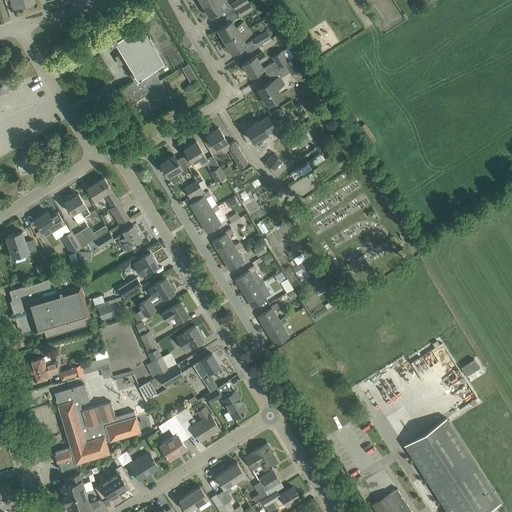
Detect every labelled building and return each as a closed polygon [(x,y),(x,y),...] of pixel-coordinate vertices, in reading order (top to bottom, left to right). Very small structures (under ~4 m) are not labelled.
[(208,0),(202,4),(210,16),(216,12),(227,5),(223,0),(208,0)] [(249,1),(247,0),(234,0),(231,3),(235,9),(249,1)] [(240,15),(252,8),(249,1),(235,9),(239,16),(240,15)] [(416,1),(411,5),(415,13),(421,9),(416,1)] [(268,26),(279,22),(276,13),(265,17),(268,26)] [(231,20),(224,24),(217,28),(224,40),(247,26),(244,21),(235,26),(231,20)] [(113,34),(107,37),(110,41),(111,42),(113,46),(114,48),(116,51),(117,52),(118,54),(119,55),(117,56),(121,63),(123,62),(123,63),(125,65),(134,80),(153,69),(164,62),(152,42),(153,42),(149,34),(148,35),(141,24),(129,31),(128,30),(125,26),(114,33),(113,34)] [(247,26),(224,40),(232,52),(246,44),(242,38),(251,33),(247,26)] [(258,45),(270,37),(266,31),(254,38),(258,45)] [(282,50),(273,56),(279,66),(285,62),(288,61),(288,60),(282,50)] [(255,55),(251,58),(242,63),(250,76),(263,68),(259,62),(266,57),(263,51),(256,56),(255,55)] [(288,61),(285,62),(288,67),(292,73),(296,71),(301,68),(294,56),(288,60),(288,61)] [(153,69),(120,88),(129,103),(156,87),(169,109),(175,105),(153,69)] [(0,91),(3,92),(8,90),(10,87),(11,83),(10,80),(8,76),(5,75),(1,74),(0,74),(0,91)] [(279,75),(266,83),(258,88),(267,103),(282,94),(277,87),(284,83),(279,75)] [(245,93),(257,87),(255,83),(243,89),(245,93)] [(268,132),(265,128),(260,119),(246,128),(259,148),(266,144),(262,136),(268,132)] [(247,161),(235,140),(229,144),(219,127),(207,134),(214,147),(220,144),(224,150),(228,148),(239,166),(247,161)] [(207,158),(201,149),(196,140),(184,148),(187,152),(183,155),(188,163),(195,159),(196,161),(198,160),(202,166),(206,163),(210,170),(216,181),(226,175),(219,164),(212,154),(207,158)] [(283,160),(275,152),(266,162),(274,169),(283,160)] [(299,177),(326,159),(321,152),(292,172),(297,180),(293,183),(297,189),(304,184),(299,177)] [(176,158),(174,154),(160,162),(168,175),(173,183),(180,178),(175,171),(181,167),(182,169),(188,165),(182,155),(176,158)] [(87,187),(93,195),(94,198),(104,192),(113,206),(110,208),(120,223),(129,218),(119,202),(104,177),(87,187)] [(199,183),(197,180),(185,188),(190,197),(202,189),(199,183)] [(203,180),(199,183),(202,189),(203,189),(207,186),(203,180)] [(198,198),(190,203),(198,217),(218,206),(211,194),(208,190),(202,193),(204,195),(198,198)] [(78,192),(64,201),(68,207),(67,207),(68,209),(69,208),(72,213),(79,208),(84,215),(90,212),(78,192)] [(218,206),(198,217),(207,231),(226,220),(218,206)] [(48,211),(35,219),(44,235),(64,223),(57,211),(50,215),(48,211)] [(244,225),(250,221),(246,213),(239,217),(244,225)] [(91,227),(76,236),(82,245),(87,242),(109,230),(105,224),(93,231),(91,227)] [(133,224),(124,229),(123,230),(124,231),(117,235),(126,250),(134,244),(133,242),(141,237),(133,224)] [(221,255),(241,243),(231,227),(225,231),(226,233),(212,241),(221,255)] [(109,230),(87,242),(91,248),(97,244),(99,247),(114,239),(109,230)] [(33,239),(25,241),(22,231),(6,236),(13,257),(36,249),(33,239)] [(76,250),(81,247),(72,231),(63,236),(72,252),(75,249),(76,250)] [(241,243),(221,255),(229,269),(243,260),(236,249),(242,245),(241,243)] [(150,251),(141,256),(139,257),(140,259),(134,263),(141,274),(158,264),(150,251)] [(302,253),(293,258),(296,262),(304,257),(302,253)] [(294,265),(301,279),(309,275),(303,261),(294,265)] [(249,270),(235,278),(244,292),(263,280),(262,279),(261,279),(256,270),(256,269),(254,265),(248,268),(249,270)] [(58,274),(18,286),(9,289),(12,299),(10,300),(13,312),(11,312),(13,319),(15,319),(18,327),(20,326),(22,332),(34,328),(35,331),(44,328),(46,336),(56,334),(89,323),(87,315),(90,314),(81,282),(77,283),(74,272),(59,277),(58,274)] [(142,284),(136,276),(118,287),(123,296),(142,284)] [(165,277),(157,282),(155,283),(148,288),(153,294),(139,302),(146,314),(154,309),(152,304),(174,291),(174,290),(175,289),(176,287),(173,283),(171,283),(170,283),(165,277)] [(263,280),(244,292),(252,306),(266,298),(265,297),(271,293),(263,280)] [(297,295),(293,289),(288,292),(292,298),(297,295)] [(102,294),(92,297),(94,305),(97,304),(104,302),(102,294)] [(125,310),(121,299),(98,307),(102,318),(125,310)] [(180,301),(172,306),(169,307),(170,308),(162,312),(166,318),(168,317),(172,323),(177,320),(188,314),(180,301)] [(266,330),(286,318),(276,302),(270,306),(271,307),(258,316),(266,330)] [(287,321),(286,318),(266,330),(275,344),(288,335),(282,324),(287,321)] [(147,329),(142,320),(135,323),(140,332),(147,329)] [(183,332),(177,336),(184,348),(191,344),(191,345),(203,338),(203,337),(204,336),(201,331),(199,332),(195,324),(183,331),(183,332)] [(147,346),(154,343),(156,342),(150,330),(141,334),(147,346)] [(154,343),(145,347),(148,352),(157,348),(154,343)] [(157,348),(149,352),(158,372),(167,368),(157,348)] [(212,352),(203,358),(200,359),(201,360),(194,364),(201,376),(219,365),(212,352)] [(49,354),(43,355),(28,360),(34,379),(49,375),(48,370),(58,367),(56,360),(51,361),(49,354)] [(71,359),(73,365),(80,363),(81,363),(80,357),(71,359)] [(80,363),(83,372),(101,367),(98,358),(81,363),(80,363)] [(479,366),(474,358),(461,366),(466,375),(479,366)] [(184,374),(177,362),(167,368),(158,372),(157,373),(165,386),(184,374)] [(71,366),(74,376),(83,374),(83,372),(80,363),(73,365),(71,366)] [(109,365),(101,368),(104,376),(113,373),(109,365)] [(114,376),(120,392),(138,385),(132,369),(114,376)] [(70,387),(69,379),(52,383),(54,390),(70,387)] [(145,399),(157,392),(149,380),(138,386),(145,399)] [(84,383),(64,389),(54,392),(71,445),(55,450),(56,453),(54,453),(57,462),(59,462),(61,470),(81,464),(81,461),(109,452),(106,441),(140,431),(133,410),(115,416),(110,400),(82,409),(80,403),(89,400),(84,383)] [(216,387),(205,394),(210,402),(221,395),(216,387)] [(235,390),(223,398),(234,417),(235,416),(236,418),(237,418),(241,416),(241,414),(241,413),(242,412),(243,413),(244,412),(244,411),(247,409),(235,390)] [(186,406),(174,414),(180,423),(192,416),(186,406)] [(219,427),(214,419),(210,414),(205,406),(197,411),(202,418),(192,425),(200,439),(201,439),(199,437),(209,431),(210,433),(219,427)] [(180,423),(174,414),(166,419),(175,432),(183,428),(180,423)] [(447,511),(446,511),(482,511),(500,501),(446,417),(404,444),(447,511)] [(186,448),(181,440),(177,434),(160,445),(169,458),(179,451),(180,453),(186,448)] [(271,463),(277,460),(276,459),(278,457),(274,451),(272,452),(270,449),(270,448),(267,442),(245,456),(253,469),(261,463),(264,468),(270,464),(270,465),(272,464),(271,463)] [(126,449),(117,456),(122,465),(132,458),(126,449)] [(158,467),(153,458),(148,451),(130,463),(139,477),(150,470),(151,471),(158,467)] [(226,468),(234,481),(245,474),(237,461),(226,468)] [(109,477),(119,492),(128,486),(125,482),(130,479),(121,463),(115,467),(118,471),(109,477)] [(230,484),(234,481),(226,468),(215,475),(226,492),(232,488),(230,484)] [(272,469),(260,476),(267,487),(265,489),(267,493),(268,495),(277,490),(283,486),(272,469)] [(65,483),(61,484),(63,493),(62,493),(65,501),(66,501),(68,509),(73,508),(74,511),(82,511),(92,509),(91,509),(100,503),(97,499),(91,501),(89,502),(86,490),(93,488),(91,481),(83,483),(80,471),(63,476),(65,483)] [(109,498),(119,492),(109,477),(94,486),(102,497),(107,494),(109,498)] [(259,481),(253,484),(259,492),(252,496),(255,501),(267,493),(259,481)] [(200,485),(189,492),(197,504),(208,497),(200,485)] [(277,490),(268,495),(262,499),(269,511),(285,502),(287,505),(300,497),(293,485),(279,494),(277,490)] [(389,492),(372,503),(378,511),(413,511),(397,487),(389,492)] [(197,511),(201,510),(197,504),(189,492),(179,499),(187,511),(197,511)] [(229,500),(223,504),(228,511),(236,511),(243,508),(240,504),(234,508),(229,500)]
